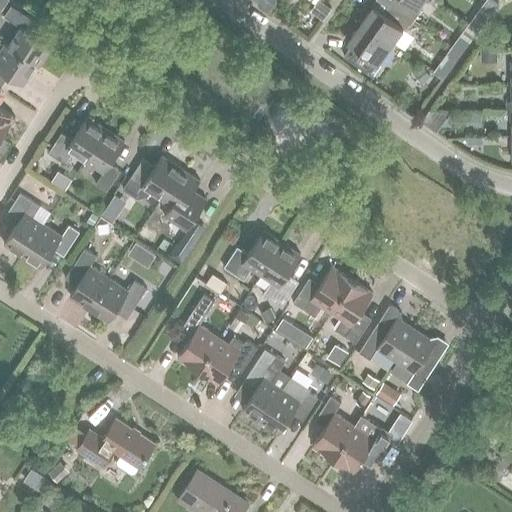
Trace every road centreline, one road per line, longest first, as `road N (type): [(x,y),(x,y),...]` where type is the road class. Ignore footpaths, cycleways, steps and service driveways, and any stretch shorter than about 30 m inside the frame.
road 1 (residential): [(487,332),(112,80),(83,71)]
road 2 (residential): [(0,299),(340,511)]
road 3 (residential): [(221,0),(483,180),(511,189)]
road 4 (residential): [(372,511),(487,332)]
road 5 (residential): [(83,71),(69,76),(0,175)]
